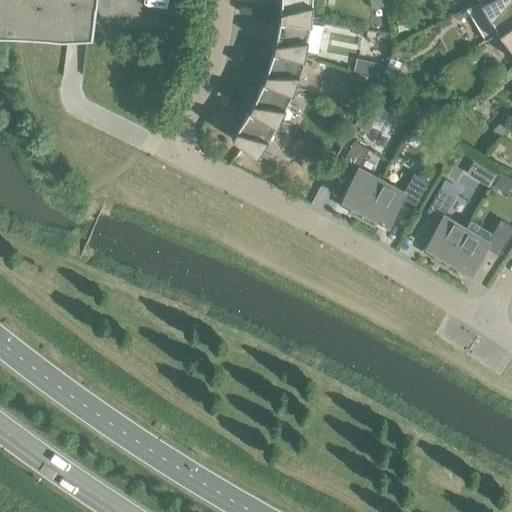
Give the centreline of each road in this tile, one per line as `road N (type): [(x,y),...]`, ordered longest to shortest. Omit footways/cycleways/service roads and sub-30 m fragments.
road 1 (residential): [(492,325),(172,153),(206,85),(221,0)]
road 2 (secondary): [(255,511),(76,399),(0,339)]
road 3 (secondary): [(0,433),(118,511)]
